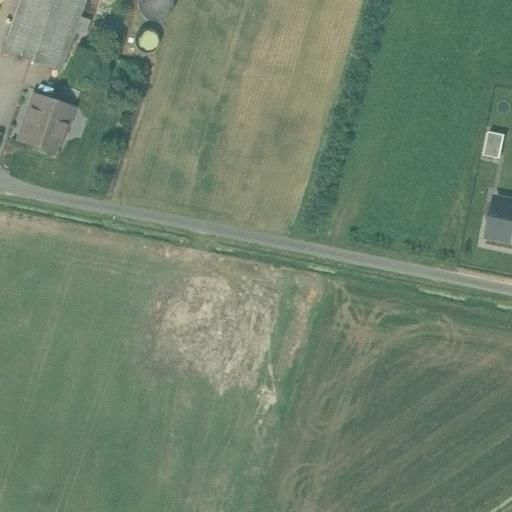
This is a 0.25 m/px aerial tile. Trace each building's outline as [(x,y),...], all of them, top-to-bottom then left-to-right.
[(20,0),(3,51),(60,70),(84,0),(20,0)] [(138,0),(138,4),(138,8),(139,11),(141,14),(144,17),(147,19),(150,21),(154,21),(157,21),(161,21),(164,19),(167,17),(170,14),(172,11),(173,7),(173,4),(173,0),(172,0),(138,0)] [(134,36),(134,40),(134,44),(136,47),(139,50),(142,52),(146,53),(150,52),(153,50),(156,48),(158,44),(159,40),(158,36),(156,33),(153,30),(150,29),(146,28),(142,28),(139,30),(136,33),(134,36)] [(72,82),(101,88),(107,54),(87,50),(78,49),(72,82)] [(22,141),(54,152),(63,127),(66,128),(73,108),(32,94),(27,109),(32,111),(22,141)] [(505,135),(489,131),(484,155),(500,159),(505,135)] [(511,211),(493,207),(487,235),(511,239),(511,211)]
